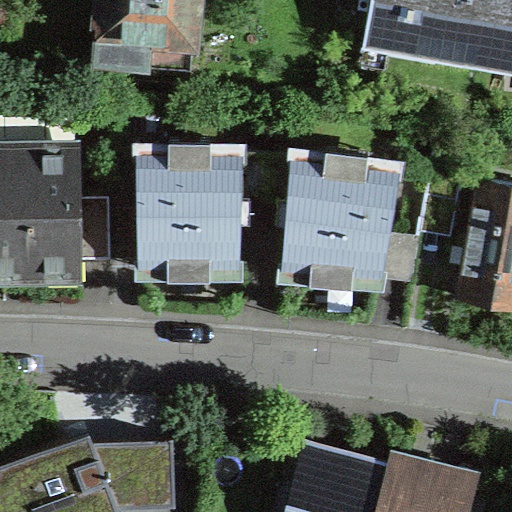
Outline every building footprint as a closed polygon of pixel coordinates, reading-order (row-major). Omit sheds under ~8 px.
[(101,0),(97,53),(189,63),(194,0),(101,0)] [(335,20),(365,25),(363,35),(482,56),(484,46),(511,51),(511,0),(335,0),(336,4),(335,20)] [(0,266),(80,265),(80,254),(110,254),(109,204),(109,192),(79,193),(78,144),(0,145),(0,266)] [(139,203),(109,204),(110,254),(140,254),(140,263),(213,263),(238,264),(239,217),(250,217),(250,191),(264,192),(267,147),(241,145),(138,145),(139,203)] [(399,162),(267,147),(264,192),(278,193),(276,218),(286,219),(283,265),(295,267),(410,278),(418,232),(388,227),(399,162)] [(431,155),(419,225),(451,231),(463,160),(431,155)] [(511,302),(511,179),(479,173),(457,293),(477,297),(511,302)] [(0,457),(0,511),(121,511),(119,505),(175,503),(173,433),(93,436),(89,425),(69,432),(0,457)] [(205,511),(374,511),(386,460),(327,445),(306,439),(203,433),(205,511)] [(420,454),(390,446),(386,460),(374,511),(463,511),(475,468),(420,454)]
